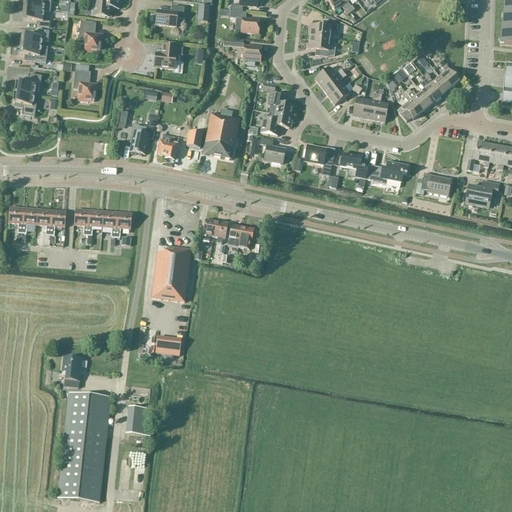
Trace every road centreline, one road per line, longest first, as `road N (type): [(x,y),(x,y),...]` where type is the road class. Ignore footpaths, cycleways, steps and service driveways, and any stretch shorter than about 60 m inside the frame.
road 1 (secondary): [(511,258),(125,178),(0,174)]
road 2 (track): [(152,183),(109,511)]
road 3 (residential): [(480,126),(442,120),(407,147),(334,133),(277,63),(282,12),(298,0)]
road 4 (residential): [(487,0),(480,126)]
